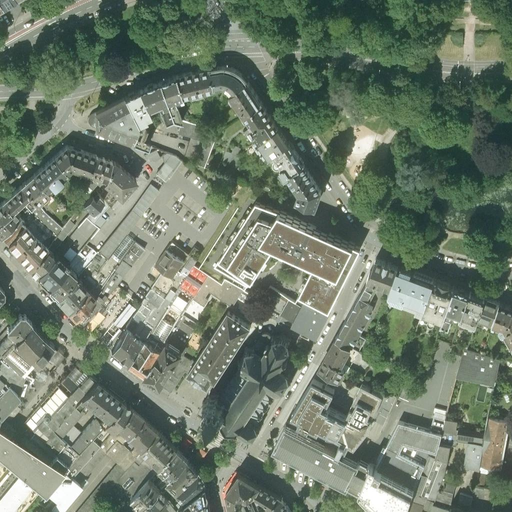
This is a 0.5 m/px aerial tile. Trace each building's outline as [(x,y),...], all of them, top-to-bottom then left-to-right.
[(214,65),(207,66),(210,85),(218,83),(221,83),(223,83),(226,84),(231,88),(232,90),(248,79),(243,73),(241,71),(238,69),(236,68),(234,67),(232,66),(230,65),(226,64),(223,64),(218,64),(214,65)] [(189,70),(174,74),(181,94),(211,88),(210,85),(207,66),(189,70)] [(160,78),(158,79),(172,117),(182,119),(176,105),(184,103),(181,94),(174,74),(171,75),(165,77),(160,78)] [(147,83),(138,87),(147,107),(157,103),(159,108),(160,108),(165,120),(172,117),(158,79),(147,83)] [(248,79),(232,90),(231,91),(245,112),(262,100),(255,90),(248,79)] [(126,93),(124,94),(139,124),(133,140),(147,145),(150,138),(143,135),(146,127),(142,119),(145,118),(145,116),(150,113),(147,107),(138,87),(131,91),(126,93)] [(124,94),(94,110),(91,112),(89,114),(88,116),(87,118),(87,120),(88,122),(89,123),(91,124),(92,125),(121,136),(133,140),(139,124),(124,94)] [(279,125),(271,113),(262,100),(245,112),(253,125),(244,131),(249,137),(254,134),(258,140),(279,125)] [(195,163),(205,166),(219,130),(182,119),(178,133),(204,140),(195,163)] [(284,132),(279,125),(258,140),(250,145),(256,153),(263,148),(268,155),(273,151),(289,140),(284,132)] [(296,151),(289,140),(273,151),(278,158),(275,160),(274,161),(273,163),(273,164),(273,165),(273,167),(274,168),(275,169),(276,169),(280,166),(285,174),(287,173),(304,162),(296,151)] [(66,144),(53,155),(66,170),(69,167),(87,173),(94,154),(81,149),(66,144)] [(166,162),(156,173),(165,180),(168,176),(169,177),(182,159),(179,157),(157,149),(146,154),(149,160),(155,160),(162,156),(166,162)] [(226,149),(224,158),(228,159),(225,172),(235,175),(241,153),(226,149)] [(103,157),(94,154),(87,173),(96,176),(97,174),(105,178),(106,177),(111,160),(103,157)] [(43,164),(33,173),(46,188),(51,183),(54,183),(61,178),(61,175),(66,170),(53,155),(43,164)] [(106,177),(105,178),(103,180),(121,195),(135,179),(124,168),(116,162),(111,160),(106,177)] [(312,174),(304,162),(287,173),(300,191),(297,199),(316,206),(322,188),(312,174)] [(26,178),(21,184),(34,199),(37,202),(41,198),(45,202),(53,195),(46,188),(33,173),(26,178)] [(96,176),(87,173),(80,194),(84,201),(96,189),(95,188),(103,180),(105,178),(97,174),(96,176)] [(96,189),(103,198),(109,205),(111,206),(121,195),(103,180),(95,188),(96,189)] [(11,192),(2,200),(11,210),(13,207),(18,203),(24,210),(27,208),(34,199),(21,184),(11,192)] [(132,210),(99,251),(108,258),(112,253),(126,234),(143,212),(159,191),(150,184),(132,210)] [(84,201),(83,203),(85,204),(92,211),(103,198),(96,189),(84,201)] [(101,216),(109,205),(103,198),(92,211),(86,217),(79,226),(91,237),(99,228),(105,220),(101,216)] [(47,247),(62,227),(44,211),(37,202),(34,199),(27,208),(33,213),(23,223),(23,224),(33,234),(47,247)] [(0,214),(3,217),(11,210),(2,200),(0,201),(0,214)] [(314,262),(330,231),(290,214),(279,209),(256,201),(215,266),(248,285),(255,273),(274,244),(314,262)] [(83,203),(70,218),(73,220),(85,206),(85,204),(83,203)] [(20,215),(13,207),(11,210),(3,217),(0,219),(0,234),(1,235),(17,218),(20,215)] [(17,218),(1,235),(3,237),(8,242),(16,233),(15,232),(23,224),(23,223),(17,218)] [(62,227),(47,247),(29,267),(36,275),(54,256),(51,253),(59,244),(75,224),(69,219),(62,227)] [(7,242),(29,267),(47,247),(33,234),(23,224),(15,232),(16,233),(8,242),(7,242)] [(300,291),(301,292),(330,307),(338,291),(361,245),(330,231),(314,262),(300,291)] [(134,241),(126,234),(112,253),(121,260),(134,241)] [(95,297),(101,302),(116,284),(145,248),(134,241),(121,260),(102,287),(95,297)] [(66,250),(75,258),(77,256),(77,255),(79,252),(82,249),(73,242),(66,250)] [(48,288),(56,297),(93,258),(97,253),(93,249),(85,257),(79,252),(77,255),(77,256),(75,258),(70,263),(48,288)] [(155,265),(163,270),(173,277),(184,261),(166,249),(155,265)] [(99,268),(97,271),(94,270),(89,276),(96,282),(88,291),(69,310),(76,318),(94,298),(95,297),(102,287),(121,260),(112,253),(108,258),(102,265),(102,264),(99,268)] [(36,275),(48,288),(70,263),(68,261),(65,265),(54,255),(54,256),(36,275)] [(368,279),(361,292),(368,296),(376,282),(383,285),(390,287),(398,265),(376,257),(371,270),(370,270),(367,279),(368,279)] [(69,310),(88,291),(96,282),(89,276),(94,270),(97,271),(99,268),(94,264),(97,261),(93,258),(56,297),(69,310)] [(401,266),(398,265),(390,287),(390,289),(392,290),(395,291),(393,296),(404,300),(405,297),(414,270),(401,266)] [(424,274),(414,270),(405,297),(425,304),(434,277),(424,274)] [(235,282),(227,277),(223,282),(209,273),(194,296),(205,303),(209,297),(206,295),(209,289),(233,304),(243,287),(235,282)] [(434,277),(425,304),(423,310),(430,313),(429,316),(429,319),(431,320),(433,320),(435,319),(437,315),(443,318),(455,285),(444,281),(434,277)] [(271,285),(262,301),(280,311),(289,296),(271,285)] [(462,288),(455,285),(443,318),(441,326),(449,329),(454,314),(461,316),(470,290),(462,288)] [(165,298),(151,289),(139,307),(133,315),(126,326),(145,339),(167,306),(176,292),(171,289),(165,298)] [(477,293),(470,290),(461,316),(461,317),(475,322),(477,317),(485,296),(477,293)] [(330,307),(301,292),(298,297),(296,300),(289,296),(280,311),(294,319),(293,321),(318,333),(331,308),(330,307)] [(368,296),(361,292),(342,325),(336,336),(359,348),(366,335),(360,332),(370,313),(373,305),(368,302),(370,297),(368,296)] [(485,296),(477,317),(492,323),(500,301),(492,298),(485,296)] [(76,318),(82,324),(101,302),(95,297),(94,298),(76,318)] [(511,305),(500,301),(492,323),(492,324),(500,327),(503,332),(505,331),(511,342),(511,305)] [(179,319),(181,316),(167,306),(145,339),(162,350),(171,335),(181,320),(179,319)] [(207,385),(210,387),(251,325),(228,310),(196,361),(188,372),(188,373),(191,375),(197,379),(203,383),(203,382),(207,385)] [(14,340),(31,321),(24,314),(22,314),(20,314),(1,335),(0,336),(0,352),(1,354),(14,340)] [(171,335),(185,344),(195,329),(181,320),(171,335)] [(42,334),(31,321),(14,340),(35,360),(23,373),(25,375),(26,374),(47,351),(53,344),(42,334)] [(145,339),(126,326),(125,326),(111,349),(119,355),(130,363),(145,339)] [(281,334),(274,335),(273,333),(271,335),(271,334),(270,333),(269,332),(268,331),(267,331),(266,331),(264,331),(263,332),(262,332),(261,333),(261,334),(261,338),(258,339),(255,343),(253,346),(248,346),(245,345),(246,348),(241,356),(238,356),(238,357),(240,358),(241,363),(236,370),(234,369),(233,370),(235,372),(231,378),(229,377),(228,379),(230,380),(225,387),(223,386),(222,387),(221,386),(218,392),(217,393),(210,394),(209,393),(208,394),(208,395),(204,401),(202,401),(202,403),(204,403),(206,411),(204,412),(205,413),(206,412),(213,416),(213,418),(214,418),(214,417),(216,417),(217,417),(216,418),(217,419),(217,420),(218,421),(219,419),(227,425),(234,430),(233,431),(234,432),(235,431),(236,432),(237,430),(236,430),(238,428),(246,433),(245,434),(246,435),(247,433),(254,434),(254,435),(256,435),(255,433),(259,428),(260,428),(261,426),(259,426),(256,420),(261,413),(263,414),(264,413),(262,412),(266,405),(268,406),(269,405),(267,403),(272,397),(274,398),(275,396),(273,395),(278,387),(283,386),(284,388),(286,387),(285,385),(290,377),(293,377),(293,376),(291,375),(290,370),(295,362),(297,361),(297,359),(295,360),(289,356),(289,355),(289,353),(288,353),(291,349),(293,349),(293,347),(292,347),(290,340),(292,339),(290,337),(289,338),(283,334),(284,332),(281,332),(281,334)] [(181,353),(182,351),(181,351),(185,344),(171,335),(162,350),(145,375),(146,375),(145,375),(153,380),(161,385),(161,384),(181,353)] [(359,348),(336,336),(326,353),(346,364),(349,366),(359,348)] [(145,375),(162,350),(145,339),(130,363),(137,369),(145,375)] [(14,340),(1,354),(0,352),(0,376),(3,380),(8,385),(16,399),(17,398),(18,395),(21,383),(23,378),(25,375),(23,373),(35,360),(14,340)] [(482,351),(464,345),(457,374),(495,381),(500,356),(482,351)] [(181,353),(161,384),(168,388),(170,386),(173,388),(185,370),(188,372),(196,361),(192,358),(191,360),(181,353)] [(346,364),(326,353),(319,366),(339,376),(346,364)] [(45,493),(64,470),(78,452),(70,445),(60,436),(52,429),(75,404),(96,380),(88,373),(71,392),(71,393),(49,418),(49,416),(48,414),(46,414),(44,415),(43,416),(43,418),(44,420),(39,425),(51,436),(48,440),(59,450),(48,463),(36,454),(32,458),(29,455),(13,443),(0,432),(0,415),(16,399),(8,385),(0,393),(0,455),(6,461),(14,467),(40,489),(45,493)] [(310,421),(327,430),(338,409),(327,403),(335,386),(314,375),(304,393),(292,412),(300,416),(299,418),(309,423),(310,421)] [(0,383),(0,393),(8,385),(3,380),(0,383)] [(96,409),(98,410),(93,416),(95,418),(80,434),(70,445),(78,452),(104,424),(123,401),(110,391),(98,381),(96,380),(75,404),(82,411),(85,413),(91,405),(96,409)] [(349,441),(355,444),(369,426),(383,393),(362,382),(346,413),(338,409),(327,430),(342,437),(349,441)] [(131,407),(123,401),(104,424),(78,452),(64,470),(71,476),(97,446),(109,433),(131,407)] [(82,411),(75,404),(52,429),(60,436),(70,425),(82,411)] [(137,443),(143,449),(159,431),(131,407),(109,433),(121,443),(129,434),(132,438),(131,439),(137,443)] [(479,466),(478,468),(486,470),(500,473),(503,459),(510,418),(488,414),(485,431),(483,441),(479,466)] [(413,490),(429,453),(436,456),(440,441),(442,433),(445,418),(434,415),(430,428),(399,419),(376,464),(413,490)] [(457,419),(446,417),(445,418),(442,433),(440,441),(450,443),(456,444),(457,438),(457,434),(457,430),(456,430),(456,426),(457,419)] [(286,423),(275,445),(276,445),(316,465),(347,481),(347,482),(348,482),(354,485),(360,488),(371,461),(366,459),(361,456),(359,460),(344,452),(336,448),(325,443),(325,444),(286,424),(286,423)] [(80,434),(70,425),(60,436),(70,445),(80,434)] [(485,431),(456,426),(456,430),(457,430),(457,434),(457,438),(468,440),(468,439),(483,441),(485,431)] [(161,465),(177,448),(159,431),(143,449),(161,465)] [(121,443),(109,433),(97,446),(105,453),(117,463),(125,470),(143,449),(137,443),(131,451),(121,443)] [(349,441),(342,437),(338,444),(336,448),(344,452),(346,447),(346,448),(349,441)] [(467,464),(479,466),(483,441),(468,439),(468,440),(464,464),(465,464),(466,464),(467,464)] [(450,443),(440,441),(436,456),(429,453),(413,490),(418,492),(416,499),(422,501),(420,507),(422,508),(422,507),(430,509),(438,511),(447,511),(450,505),(453,491),(456,481),(454,480),(454,469),(445,468),(445,465),(447,459),(450,443)] [(97,446),(71,476),(79,483),(105,453),(97,446)] [(165,473),(183,453),(177,448),(161,465),(155,472),(158,475),(161,475),(163,472),(165,473)] [(143,449),(125,470),(101,500),(113,511),(118,511),(132,497),(150,478),(155,472),(161,465),(143,449)] [(183,453),(165,473),(168,476),(171,478),(188,458),(183,453)] [(176,492),(199,470),(188,458),(171,478),(161,487),(159,488),(140,509),(142,511),(154,511),(169,498),(176,492)] [(371,461),(360,488),(359,490),(362,493),(367,498),(372,503),(378,506),(381,508),(386,511),(386,510),(391,511),(405,511),(413,490),(376,464),(371,461)] [(91,511),(101,500),(125,470),(117,463),(76,511),(91,511)] [(0,511),(20,511),(40,489),(14,467),(0,484),(0,511)] [(475,483),(483,485),(486,470),(478,468),(475,483)] [(79,483),(71,476),(64,470),(45,493),(38,501),(43,505),(50,511),(58,511),(81,485),(79,483)] [(199,470),(176,492),(185,502),(205,485),(204,477),(199,470)] [(282,497),(282,496),(240,471),(227,490),(229,504),(247,496),(256,492),(258,498),(259,498),(261,497),(271,503),(282,497)] [(157,482),(161,487),(171,478),(168,476),(165,479),(163,476),(157,482)] [(132,497),(142,507),(159,488),(150,478),(132,497)] [(475,483),(473,495),(493,499),(495,487),(483,485),(475,483)] [(183,511),(185,511),(208,499),(205,485),(185,502),(179,506),(182,510),(183,511)] [(418,492),(413,490),(405,511),(428,511),(430,509),(422,507),(422,508),(420,507),(422,501),(416,499),(418,492)] [(469,511),(473,495),(460,491),(457,507),(469,511)] [(229,504),(230,511),(253,511),(254,511),(247,496),(229,504)] [(291,511),(282,497),(271,503),(267,505),(269,510),(268,511),(291,511)] [(171,511),(177,507),(169,498),(154,511),(171,511)] [(205,511),(210,510),(208,499),(185,511),(205,511)]
